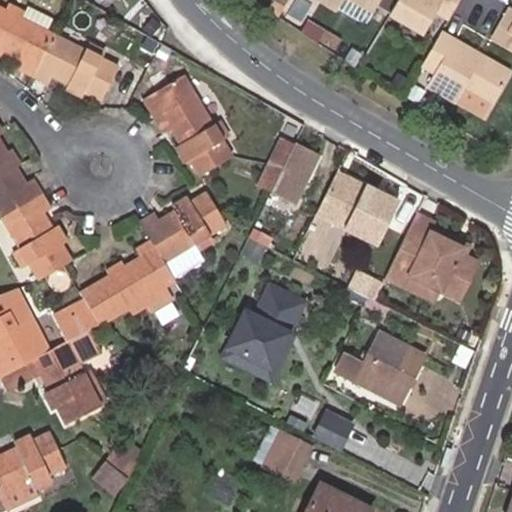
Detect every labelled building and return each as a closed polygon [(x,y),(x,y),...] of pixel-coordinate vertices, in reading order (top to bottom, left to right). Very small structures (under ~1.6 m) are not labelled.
[(271,0),(269,4),(277,9),(282,0),(271,0)] [(435,6),(450,14),(457,0),(394,0),(390,7),(424,26),(435,6)] [(511,23),(511,5),(510,5),(498,23),(508,29),(511,23)] [(19,73),(34,80),(55,40),(47,35),(52,27),(27,14),(11,6),(7,14),(0,10),(0,54),(5,57),(7,52),(25,61),(19,73)] [(498,23),(490,37),(511,50),(511,23),(508,29),(498,23)] [(62,25),(55,40),(34,80),(49,87),(55,76),(72,84),(70,89),(86,97),(89,92),(107,102),(123,74),(105,65),(108,57),(91,49),(95,41),(62,25)] [(509,69),(453,37),(441,29),(424,58),(436,66),(428,80),(458,96),(466,83),(492,97),(509,69)] [(329,54),(334,46),(320,38),(315,46),(329,54)] [(156,124),(163,138),(170,134),(174,131),(184,148),(179,150),(189,166),(192,164),(202,180),(233,163),(235,163),(226,146),(232,142),(222,126),(215,130),(189,83),(147,106),(156,124)] [(485,111),(492,97),(466,83),(458,96),(485,111)] [(174,131),(170,134),(179,150),(184,148),(174,131)] [(0,213),(6,224),(48,201),(38,185),(31,190),(22,174),(26,172),(16,156),(11,158),(2,141),(0,137),(0,213)] [(279,176),(292,149),(280,144),(266,172),(279,176)] [(279,176),(270,194),(300,208),(321,164),(292,149),(279,176)] [(270,194),(279,176),(266,172),(257,189),(270,194)] [(396,207),(334,176),(314,217),(375,247),(396,207)] [(164,227),(158,217),(145,225),(155,244),(178,283),(207,266),(201,258),(230,232),(213,200),(197,209),(194,205),(179,215),(181,219),(164,227)] [(68,272),(76,268),(66,250),(70,248),(61,232),(56,235),(47,219),(56,215),(48,201),(6,224),(23,253),(17,257),(26,274),(33,269),(42,287),(68,272)] [(179,215),(162,223),(164,227),(181,219),(179,215)] [(453,240),(413,220),(392,261),(408,276),(438,290),(458,300),(476,264),(459,254),(461,250),(451,244),(453,240)] [(169,291),(178,286),(178,283),(155,244),(140,252),(147,263),(129,273),(125,266),(109,275),(114,282),(96,292),(84,299),(91,310),(101,329),(131,313),(134,319),(149,310),(153,319),(177,306),(169,291)] [(408,276),(392,261),(384,278),(432,302),(438,290),(408,276)] [(348,288),(359,294),(367,277),(356,272),(348,288)] [(381,283),(367,277),(359,294),(373,301),(381,283)] [(306,301),(269,284),(254,314),(291,332),(306,301)] [(17,291),(0,299),(0,381),(25,369),(51,355),(17,291)] [(101,329),(91,310),(59,328),(66,346),(91,334),(101,329)] [(247,311),(224,358),(273,382),(296,335),(247,311)] [(333,372),(398,407),(412,380),(426,354),(381,330),(364,361),(344,351),(333,372)] [(51,355),(25,369),(32,384),(44,378),(52,396),(47,398),(55,413),(60,411),(69,428),(99,412),(83,379),(78,369),(103,356),(91,334),(66,346),(51,355)] [(25,369),(0,381),(0,382),(6,397),(32,384),(25,369)] [(89,376),(83,379),(99,412),(105,410),(97,392),(89,376)] [(328,411),(316,435),(340,447),(352,423),(328,411)] [(279,432),(270,427),(253,460),(263,466),(279,432)] [(310,448),(279,432),(263,466),(294,482),(310,448)] [(70,471),(57,447),(51,434),(34,443),(32,438),(16,446),(18,450),(5,457),(0,447),(0,495),(4,503),(36,486),(39,492),(56,484),(53,479),(70,471)] [(109,456),(132,467),(138,455),(117,442),(109,456)] [(100,473),(123,485),(132,467),(109,456),(100,473)] [(312,499),(338,511),(372,511),(373,511),(319,484),(312,499)] [(7,511),(8,511),(41,496),(39,492),(36,486),(4,503),(7,511)] [(305,511),(338,511),(312,499),(305,511)]
